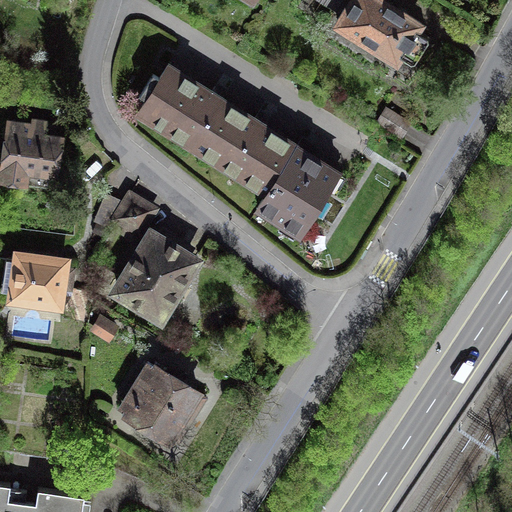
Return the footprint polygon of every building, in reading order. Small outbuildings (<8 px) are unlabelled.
[(322,0),(340,11),(347,0),(322,0)] [(428,37),(417,30),(420,24),(404,14),(382,0),(353,0),(338,23),(375,47),(376,54),(386,60),(393,59),(397,61),(400,56),(411,63),(415,62),(428,41),(428,37)] [(193,146),(223,99),(226,93),(220,90),(214,86),(211,92),(167,64),(139,109),(156,120),(155,121),(193,146)] [(258,207),(297,145),(265,126),(269,120),(263,117),(257,113),(254,119),(223,99),(193,146),(267,192),(258,207)] [(385,107),(377,121),(403,137),(407,130),(411,123),(385,107)] [(8,121),(0,178),(0,179),(26,183),(27,170),(57,174),(62,137),(54,136),(56,123),(46,122),(46,121),(39,120),(32,120),(32,124),(8,121)] [(300,140),(297,145),(258,207),(284,223),(301,233),(339,172),(308,152),(312,147),(306,143),(300,140)] [(109,227),(115,218),(124,203),(119,199),(112,196),(106,193),(94,220),(109,227)] [(115,218),(139,232),(154,208),(142,201),(130,193),(124,203),(115,218)] [(159,238),(152,233),(118,289),(160,315),(172,296),(180,294),(184,287),(183,278),(194,259),(186,255),(191,247),(164,230),(162,234),(159,238)] [(18,253),(12,297),(59,303),(61,287),(70,288),(73,268),(64,267),(65,260),(18,253)] [(101,317),(94,329),(107,337),(115,326),(101,317)] [(148,361),(141,372),(149,377),(127,413),(169,439),(198,391),(157,365),(156,366),(148,361)] [(10,482),(0,480),(0,511),(81,511),(84,494),(38,487),(36,501),(26,500),(27,489),(10,486),(10,482)]
